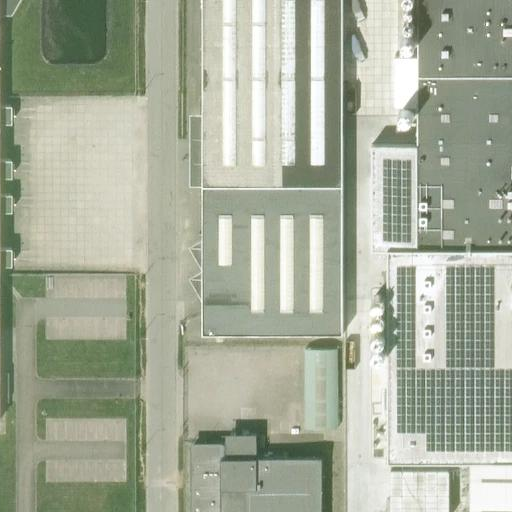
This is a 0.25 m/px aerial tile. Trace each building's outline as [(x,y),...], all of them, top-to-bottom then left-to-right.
[(224,332),(343,332),(342,0),(202,0),(203,238),(230,286),(203,301),(204,332),(224,332)] [(511,0),(417,0),(418,8),(417,174),(417,249),(511,248),(511,0)] [(511,289),(418,289),(418,414),(511,413),(511,289)] [(340,345),(307,346),(308,427),(342,426),(340,345)] [(321,511),(322,457),(220,457),(220,448),(190,448),(190,511),(321,511)] [(511,511),(511,460),(468,462),(468,511),(511,511)]
